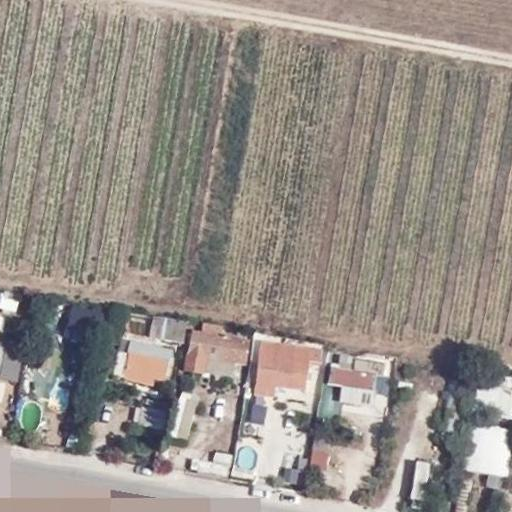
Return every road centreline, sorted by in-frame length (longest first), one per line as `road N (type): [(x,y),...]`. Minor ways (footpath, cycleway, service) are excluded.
road 1 (unknown): [(179,0),(511,58)]
road 2 (residential): [(0,467),(269,511)]
